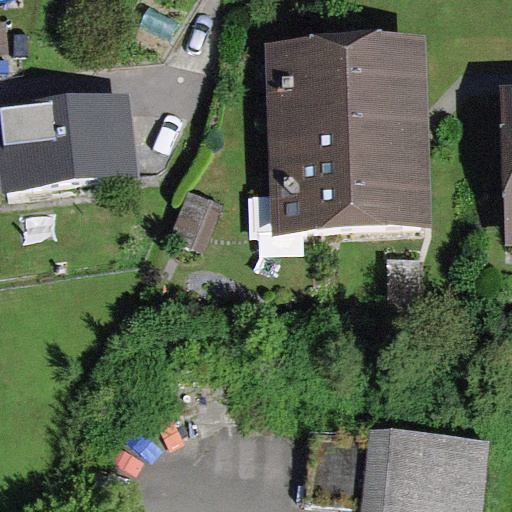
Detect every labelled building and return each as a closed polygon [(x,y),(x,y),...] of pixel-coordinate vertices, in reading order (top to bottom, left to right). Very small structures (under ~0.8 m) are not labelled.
[(6,21),(0,22),(0,55),(10,54),(6,21)] [(405,54),(276,55),(278,197),(259,197),(259,230),(297,230),(297,224),(398,222),(398,214),(414,214),(413,154),(407,154),(407,115),(413,115),(412,81),(405,81),(405,54)] [(511,246),(511,86),(502,87),(507,246),(511,246)] [(127,92),(0,107),(0,179),(2,197),(138,181),(127,92)] [(387,511),(479,511),(487,440),(311,421),(303,496),(388,506),(387,511)]
